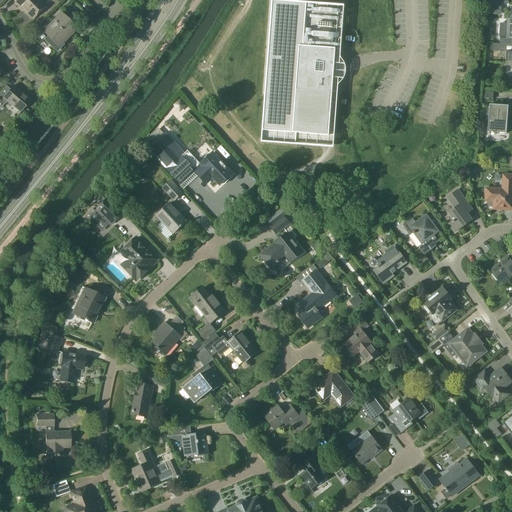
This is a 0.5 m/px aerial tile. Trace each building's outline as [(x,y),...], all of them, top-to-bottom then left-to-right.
[(39,0),(16,0),(14,3),(31,20),(45,6),(39,0)] [(489,0),(488,15),(500,15),(501,4),(508,5),(507,0),(489,0)] [(272,1),(262,142),(296,144),(297,134),(329,136),(339,6),(272,1)] [(500,24),(500,37),(506,37),(506,39),(511,39),(511,8),(510,8),(510,25),(500,24)] [(60,13),(42,31),(48,38),(46,40),(56,50),(58,48),(62,45),(73,33),(67,27),(71,24),(60,13)] [(493,44),(493,52),(501,53),(501,45),(493,44)] [(2,98),(19,113),(29,101),(13,86),(2,98)] [(483,99),(493,100),(494,92),(483,91),(483,99)] [(487,133),(506,134),(508,107),(489,105),(487,133)] [(180,185),(195,172),(180,156),(183,153),(165,134),(158,141),(160,142),(158,144),(151,138),(143,145),(180,185)] [(212,178),(219,186),(232,174),(212,154),(200,165),(202,166),(195,173),(206,185),(212,178)] [(171,181),(162,189),(174,201),(182,194),(171,181)] [(485,201),(487,201),(487,203),(487,204),(487,205),(488,206),(489,207),(490,207),(491,208),(498,208),(498,209),(499,209),(499,210),(500,210),(511,210),(511,181),(503,181),(502,189),(486,189),(485,201)] [(472,220),(460,205),(466,201),(458,190),(447,199),(454,209),(448,214),(454,221),(449,225),(455,233),(472,220)] [(108,198),(94,212),(103,220),(105,219),(112,226),(124,214),(108,198)] [(156,217),(172,234),(186,222),(169,205),(156,217)] [(276,235),(288,225),(283,218),(290,213),(285,206),(267,221),(271,227),(270,228),(276,235)] [(410,236),(413,234),(421,245),(418,247),(424,256),(436,247),(433,242),(437,240),(434,236),(439,232),(426,215),(415,223),(413,219),(403,227),(410,236)] [(274,264),(279,271),(302,253),(288,234),(262,253),(272,266),(274,264)] [(157,260),(135,238),(121,252),(127,259),(121,266),(136,281),(157,260)] [(386,252),(387,254),(377,261),(376,259),(372,259),(369,262),(369,265),(371,268),(374,269),(375,269),(373,271),(382,282),(399,269),(398,267),(406,261),(395,246),(386,252)] [(316,264),(320,269),(329,262),(324,257),(316,264)] [(511,273),(511,262),(508,257),(490,271),(500,283),(502,284),(508,280),(506,278),(511,273)] [(308,330),(323,318),(317,310),(335,296),(315,271),(303,282),(312,293),(300,303),(304,309),(297,315),(308,330)] [(204,288),(189,299),(194,307),(196,305),(210,323),(224,312),(210,293),(208,294),(204,288)] [(426,301),(424,303),(426,306),(424,308),(429,314),(431,312),(433,315),(432,316),(431,319),(435,324),(438,324),(441,321),(442,322),(457,310),(450,302),(452,300),(443,288),(432,297),(430,295),(425,300),(426,301)] [(72,314),(92,323),(104,298),(84,289),(72,314)] [(368,344),(370,343),(361,331),(367,327),(362,320),(350,329),(355,335),(343,345),(352,356),(358,351),(367,363),(376,355),(368,344)] [(157,349),(164,354),(177,339),(181,342),(187,334),(180,328),(175,333),(164,323),(153,336),(156,338),(152,342),(158,348),(157,349)] [(198,332),(204,339),(214,331),(208,324),(198,332)] [(445,326),(431,337),(436,342),(449,331),(445,326)] [(42,329),(39,337),(49,340),(44,351),(56,355),(62,339),(51,334),(52,333),(42,329)] [(486,352),(468,329),(448,344),(467,368),(486,352)] [(257,353),(241,332),(228,342),(223,337),(219,340),(215,333),(202,343),(207,350),(206,351),(211,358),(217,353),(220,356),(230,348),(242,364),(257,353)] [(439,340),(427,349),(432,355),(444,346),(439,340)] [(187,385),(182,388),(194,404),(199,400),(211,390),(213,392),(223,384),(210,367),(208,365),(213,360),(211,358),(206,351),(204,349),(195,356),(203,367),(196,372),(197,372),(192,376),(195,379),(187,385)] [(74,368),(82,369),(84,356),(62,353),(61,366),(62,366),(60,381),(72,383),(74,368)] [(475,379),(483,390),(485,388),(492,397),(496,395),(501,401),(509,395),(504,388),(511,382),(501,369),(490,378),(485,371),(475,379)] [(353,397),(333,371),(312,388),(321,398),(328,392),(340,407),(353,397)] [(150,374),(148,381),(163,387),(166,380),(150,374)] [(150,395),(151,395),(152,386),(139,384),(137,392),(135,392),(134,402),(132,415),(145,417),(146,411),(147,412),(150,395)] [(369,404),(378,416),(384,411),(375,400),(369,404)] [(395,414),(389,418),(393,423),(393,424),(400,433),(412,425),(411,422),(416,418),(418,421),(428,414),(422,404),(415,408),(409,400),(402,405),(401,404),(393,410),(395,414)] [(360,406),(371,421),(378,416),(369,404),(367,401),(360,406)] [(312,423),(301,410),(296,414),(290,407),(285,411),(285,410),(282,413),(277,406),(263,416),(274,430),(283,423),(286,426),(289,424),(297,435),(312,423)] [(37,426),(53,426),(53,414),(37,414),(37,426)] [(511,415),(502,424),(511,435),(511,415)] [(500,426),(495,420),(487,426),(497,439),(501,435),(497,429),(500,426)] [(180,439),(180,444),(183,444),(185,457),(197,456),(197,457),(208,455),(205,435),(191,437),(191,435),(190,435),(189,427),(163,431),(167,438),(168,438),(168,441),(180,439)] [(70,448),(70,432),(45,432),(45,457),(62,456),(62,448),(70,448)] [(362,436),(347,447),(351,451),(361,465),(372,456),(373,458),(381,451),(370,437),(367,432),(362,436)] [(143,466),(132,470),(136,479),(138,478),(143,490),(160,483),(172,477),(169,470),(157,475),(157,476),(155,477),(149,464),(152,463),(149,457),(148,454),(140,458),(141,460),(143,466)] [(300,476),(310,490),(324,479),(317,470),(320,468),(311,456),(301,463),(304,468),(306,471),(300,476)] [(450,474),(439,482),(445,489),(441,493),(446,500),(450,496),(469,482),(479,476),(466,459),(459,465),(457,463),(448,470),(449,472),(449,473),(450,474)] [(174,460),(167,463),(169,470),(172,477),(172,478),(180,475),(174,460)] [(418,479),(428,491),(437,484),(427,471),(418,479)] [(65,481),(51,486),(56,498),(70,493),(65,481)] [(91,511),(83,490),(71,494),(75,506),(66,509),(67,511),(91,511)] [(402,511),(391,496),(376,508),(376,509),(371,511),(418,511),(414,507),(406,511),(402,511)] [(238,506),(223,511),(262,511),(256,498),(246,502),(244,501),(242,501),(239,502),(238,504),(238,506)]
